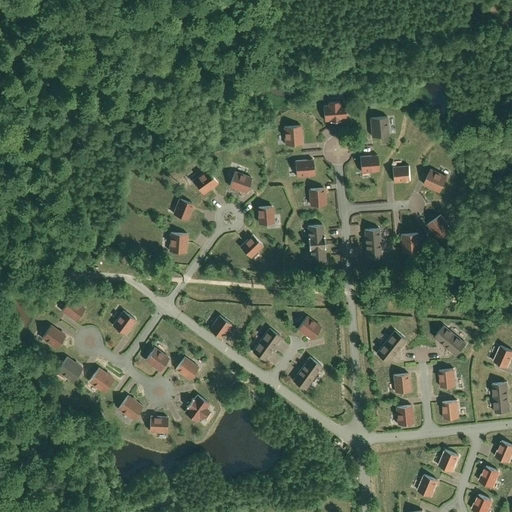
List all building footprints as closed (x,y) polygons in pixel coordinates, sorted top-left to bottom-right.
[(347,102),(324,103),(324,121),(348,120),(347,102)] [(368,117),(369,133),(390,133),(389,116),(368,117)] [(302,126),(286,126),(286,144),(302,144),(302,126)] [(381,155),(361,156),(362,174),(382,173),(381,155)] [(298,158),(299,175),(316,174),(316,158),(298,158)] [(412,164),(393,165),(394,182),(413,181),(412,164)] [(449,178),(431,168),(423,183),(441,193),(449,178)] [(192,181),(203,195),(219,183),(208,169),(192,181)] [(238,171),(231,185),(247,192),(254,178),(238,171)] [(310,189),(310,206),(326,205),(326,188),(310,189)] [(174,215),(190,220),(196,203),(180,198),(174,215)] [(275,206),(259,206),(260,224),(276,223),(275,206)] [(440,213),(426,224),(438,238),(452,227),(440,213)] [(306,222),(308,240),(329,238),(327,220),(306,222)] [(362,229),(363,244),(379,243),(379,228),(362,229)] [(171,250),(186,251),(188,234),(173,232),(171,250)] [(418,233),(400,233),(401,252),(418,252),(418,233)] [(263,244),(253,234),(240,246),(250,257),(263,244)] [(308,240),(309,261),(331,258),(329,238),(308,240)] [(363,244),(364,259),(380,257),(379,243),(363,244)] [(63,308),(78,317),(86,305),(71,295),(63,308)] [(122,308),(112,324),(125,331),(135,316),(122,308)] [(209,325),(223,335),(233,321),(220,311),(209,325)] [(306,314),(298,326),(312,335),(320,323),(306,314)] [(44,333),(58,344),(67,333),(52,322),(44,333)] [(434,333),(445,341),(452,331),(441,323),(434,333)] [(269,326),(261,337),(271,345),(279,333),(269,326)] [(394,328),(384,339),(393,347),(405,338),(394,328)] [(445,341),(456,349),(464,340),(452,331),(445,341)] [(261,337),(253,349),(264,356),(271,345),(261,337)] [(384,339),(375,348),(385,357),(393,347),(384,339)] [(493,357),(506,364),(511,352),(511,345),(501,340),(493,357)] [(146,356),(160,366),(169,354),(155,344),(146,356)] [(173,366),(191,377),(199,363),(182,352),(173,366)] [(58,367),(72,379),(83,366),(68,354),(58,367)] [(309,355),(300,367),(310,374),(319,362),(309,355)] [(114,375),(98,364),(88,377),(104,389),(114,375)] [(440,364),(440,384),(455,383),(455,364),(440,364)] [(300,367),(292,378),(304,385),(310,374),(300,367)] [(393,370),(394,389),(409,389),(409,370),(393,370)] [(495,393),(508,393),(508,378),(494,377),(495,393)] [(198,390),(184,409),(195,417),(199,412),(204,416),(210,408),(206,404),(211,400),(198,390)] [(143,403),(128,392),(119,405),(134,416),(143,403)] [(494,407),(508,408),(508,393),(495,393),(494,407)] [(439,400),(439,417),(454,417),(454,400),(439,400)] [(397,420),(412,420),(412,403),(397,403),(397,420)] [(167,413),(148,413),(148,428),(167,429),(167,413)] [(511,439),(500,435),(493,453),(508,459),(511,448),(511,439)] [(438,462),(452,468),(459,453),(445,446),(438,462)] [(485,462),(480,478),(492,482),(497,466),(485,462)] [(424,474),(417,490),(434,496),(442,480),(424,474)] [(479,492),(473,506),(486,511),(491,496),(479,492)]
